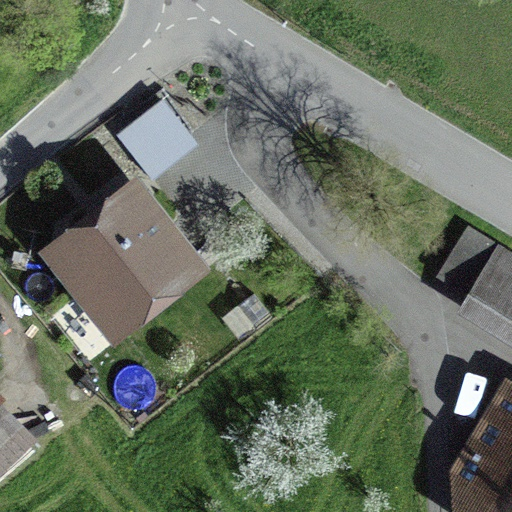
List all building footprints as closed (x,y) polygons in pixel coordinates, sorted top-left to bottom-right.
[(120,118),(153,164),(201,131),(168,84),(120,118)] [(188,266),(132,195),(60,251),(117,322),(188,266)] [(511,256),(467,230),(440,276),(511,319),(511,256)] [(511,511),(511,384),(510,383),(458,473),(458,511),(511,511)] [(0,461),(28,435),(0,405),(0,461)]
